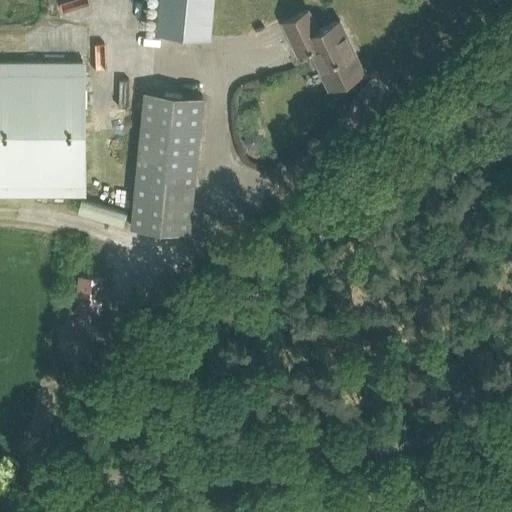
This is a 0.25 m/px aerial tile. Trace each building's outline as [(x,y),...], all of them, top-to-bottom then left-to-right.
[(158,0),(156,32),(211,37),(214,0),(158,0)] [(309,8),(283,20),(299,54),(311,48),(330,87),(365,70),(340,18),(318,29),(309,8)] [(0,193),(86,193),(86,59),(0,59),(0,193)] [(145,89),(140,135),(131,225),(191,231),(204,95),(145,89)] [(80,197),(76,210),(122,224),(126,211),(80,197)] [(82,282),(79,314),(99,316),(102,284),(82,282)]
